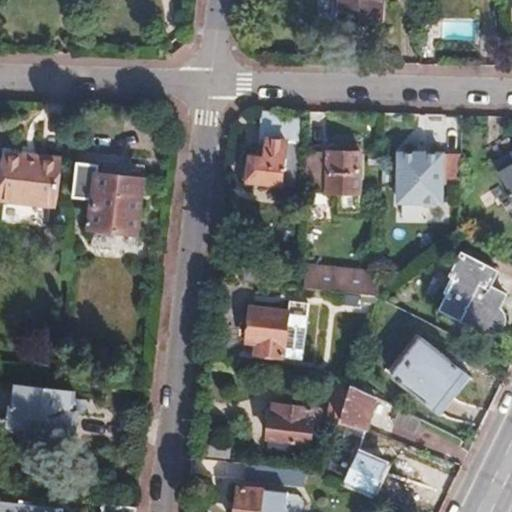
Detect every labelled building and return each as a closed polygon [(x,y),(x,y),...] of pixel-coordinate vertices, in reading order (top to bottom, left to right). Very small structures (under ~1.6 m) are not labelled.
[(380,21),(380,0),(336,0),(335,18),(380,21)] [(280,187),(285,143),(264,142),(263,157),(250,156),(249,166),(246,168),(245,179),(248,184),(280,187)] [(358,154),(304,152),(303,192),(357,195),(358,154)] [(455,186),(454,157),(396,155),(396,185),(393,185),(393,206),(416,207),(417,185),(455,186)] [(58,160),(36,157),(36,160),(20,159),(1,157),(0,166),(0,201),(53,207),(58,160)] [(511,165),(508,167),(504,158),(488,166),(511,214),(511,165)] [(134,235),(140,180),(96,175),(97,166),(74,164),(70,198),(90,200),(87,230),(134,235)] [(318,209),(302,208),(301,230),(317,231),(318,209)] [(485,288),(490,274),(454,256),(444,276),(446,278),(438,293),(442,296),(435,311),(488,336),(493,335),(496,332),(500,327),(500,323),(500,319),(497,315),(493,312),(500,296),(485,288)] [(237,268),(235,283),(260,286),(261,269),(237,268)] [(300,290),(313,292),(314,270),(301,270),(300,290)] [(360,296),(375,298),(376,280),(341,278),(339,294),(360,296)] [(301,360),(308,304),(289,302),(288,314),(249,310),(246,345),(255,346),(254,356),(301,360)] [(425,408),(456,372),(420,342),(389,377),(425,408)] [(339,423),(350,386),(328,384),(326,396),(332,396),(325,419),(339,423)] [(70,411),(72,393),(5,385),(0,423),(7,424),(7,428),(69,435),(73,412),(70,411)] [(358,454),(374,398),(350,386),(339,423),(323,475),(372,497),(386,468),(358,454)] [(308,445),(312,412),(272,408),(271,421),(269,421),(267,441),(308,445)] [(285,511),(287,496),(237,490),(234,511),(285,511)] [(0,511),(60,511),(61,510),(0,502),(0,511)]
